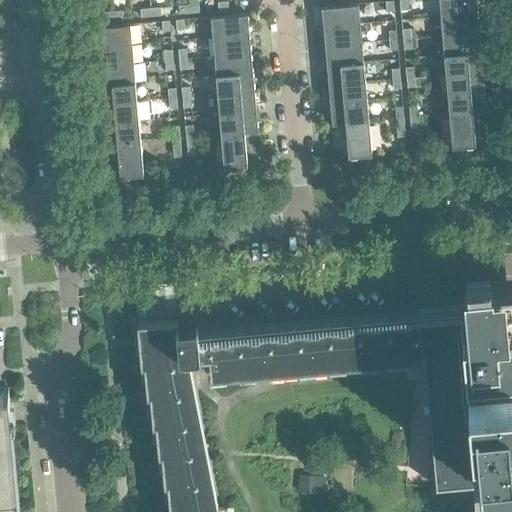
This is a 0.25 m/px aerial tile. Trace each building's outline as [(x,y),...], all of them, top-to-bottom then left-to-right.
[(394,0),(386,1),(387,10),(395,9),(394,0)] [(409,8),(408,0),(400,0),(401,9),(409,8)] [(439,0),(441,15),(478,12),(476,0),(439,0)] [(229,9),(229,1),(219,1),(218,2),(219,10),(229,9)] [(199,3),(190,4),(191,12),(200,11),(199,3)] [(324,26),(361,23),(359,3),(322,6),(324,26)] [(191,12),(190,4),(179,5),(180,13),(191,12)] [(161,7),(151,8),(152,16),(162,15),(161,7)] [(141,17),(152,16),(151,8),(141,8),(141,17)] [(123,10),(112,11),(113,15),(113,19),(123,18),(123,10)] [(113,19),(113,15),(112,11),(103,12),(103,20),(113,19)] [(443,35),(480,31),(478,12),(441,15),(443,35)] [(212,16),(213,36),(250,33),(248,13),(212,16)] [(185,29),(185,19),(176,19),(177,30),(185,29)] [(171,20),(162,21),(163,31),(171,30),(171,20)] [(96,47),(132,43),(131,23),(94,27),(96,47)] [(362,42),(361,23),(324,26),(326,45),(362,42)] [(403,29),(403,38),(412,38),(411,28),(403,29)] [(389,30),(390,40),(398,39),(397,29),(389,30)] [(445,54),(481,51),(480,31),(443,35),(445,54)] [(252,52),(250,33),(213,36),(215,55),(252,52)] [(412,38),(403,38),(404,49),(412,48),(412,38)] [(398,39),(390,40),(391,50),(399,49),(398,39)] [(364,61),(362,42),(326,45),(327,65),(364,61)] [(97,66),(134,63),(132,43),(96,47),(97,66)] [(179,49),(180,58),(188,58),(187,48),(179,49)] [(166,60),(174,59),(173,49),(165,50),(166,60)] [(446,73),(483,70),(481,51),(445,54),(446,73)] [(253,71),(252,52),(215,55),(217,75),(241,72),(253,71)] [(188,58),(180,58),(181,69),(189,68),(188,58)] [(175,69),(174,59),(166,60),(167,70),(175,69)] [(366,81),(364,61),(327,65),(329,84),(366,81)] [(112,84),(136,82),(134,63),(97,66),(99,85),(112,84)] [(406,67),(407,77),(415,76),(414,66),(406,67)] [(392,68),(393,78),(401,77),(400,67),(392,68)] [(448,93),(485,89),(483,70),(446,73),(448,93)] [(255,91),(253,71),(241,72),(217,75),(218,94),(243,92),(255,91)] [(416,86),(415,76),(407,77),(408,87),(416,86)] [(401,77),(393,78),(394,88),(402,87),(401,77)] [(367,100),(366,81),(329,84),(331,103),(367,100)] [(114,103),(138,101),(136,82),(112,84),(99,85),(101,104),(114,103)] [(182,87),(183,97),(191,96),(191,86),(182,87)] [(169,98),(177,98),(177,87),(168,88),(169,98)] [(473,110),(473,111),(487,110),(485,89),(448,93),(450,112),(473,110)] [(257,110),(255,91),(243,92),(218,94),(220,113),(244,111),(257,110)] [(191,96),(183,97),(184,107),(192,106),(191,96)] [(178,107),(177,98),(169,98),(170,108),(178,107)] [(369,119),(367,100),(331,103),(333,123),(338,123),(346,122),(346,121),(369,119)] [(116,123),(139,120),(138,101),(114,103),(101,104),(103,124),(116,123)] [(410,115),(418,115),(417,104),(409,105),(410,115)] [(395,106),(396,117),(404,116),(404,106),(395,106)] [(246,130),(246,131),(259,130),(257,110),(244,111),(220,113),(222,132),(246,130)] [(473,110),(450,112),(453,145),(476,143),(473,111),(473,110)] [(420,134),(418,115),(410,115),(412,135),(420,134)] [(404,116),(396,117),(398,136),(406,136),(404,116)] [(346,122),(338,123),(339,128),(341,131),(346,130),(348,154),(372,152),(369,119),(346,121),(346,122)] [(118,141),(141,139),(139,120),(116,123),(103,124),(105,144),(118,142),(118,141)] [(187,135),(195,135),(194,124),(186,125),(187,135)] [(173,136),(181,136),(180,126),(172,126),(173,136)] [(246,130),(222,132),(225,165),(249,163),(246,131),(246,130)] [(195,135),(187,135),(188,155),(197,154),(195,135)] [(183,156),(181,136),(173,136),(175,156),(183,156)] [(118,141),(118,142),(121,174),(144,172),(141,139),(118,141)] [(511,276),(464,282),(466,303),(423,307),(427,352),(424,352),(426,378),(428,399),(436,486),(511,479),(511,276)] [(176,313),(173,282),(133,285),(136,317),(139,316),(174,313),(176,313)] [(242,369),(424,352),(427,352),(423,307),(207,326),(185,329),(178,329),(177,318),(137,321),(141,365),(144,365),(147,394),(149,394),(152,423),(155,423),(158,453),(161,453),(164,483),(167,482),(169,511),(171,511),(173,511),(172,511),(218,511),(188,353),(200,352),(209,351),(211,372),(242,369)] [(0,511),(14,511),(4,403),(9,403),(8,386),(0,386),(0,511)]
